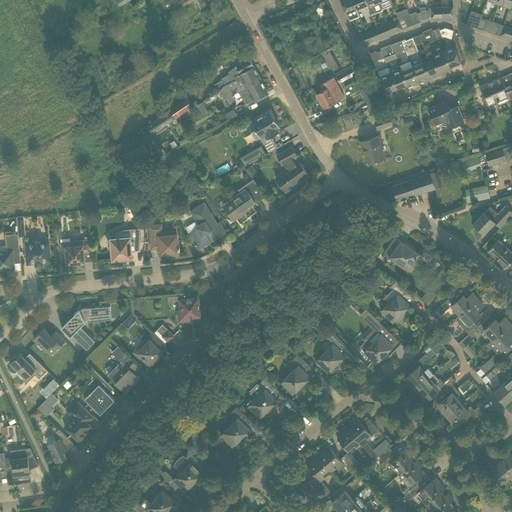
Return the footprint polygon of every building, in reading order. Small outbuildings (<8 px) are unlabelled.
[(360,16),(357,9),(353,0),(340,0),(349,21),(360,16)] [(353,0),(357,9),(367,5),(368,5),(365,0),(353,0)] [(379,3),(378,0),(365,0),(368,5),(367,5),(371,13),(376,11),(374,5),(379,3)] [(443,18),(442,7),(435,7),(435,9),(430,9),(431,18),(435,18),(443,18)] [(454,16),(453,8),(450,8),(449,7),(442,7),(443,18),(454,17),(454,16)] [(409,15),(413,25),(420,22),(419,20),(423,19),(421,12),(416,13),(416,12),(409,15)] [(413,25),(409,15),(403,17),(403,19),(399,20),(402,27),(403,29),(406,27),(413,25)] [(478,28),(481,19),(470,15),(467,24),(478,28)] [(402,27),(399,20),(398,17),(394,19),(394,21),(387,23),(392,33),(399,30),(403,29),(402,27)] [(481,18),(481,19),(478,28),(489,32),(492,21),(481,18)] [(499,24),(492,21),(489,32),(500,35),(503,27),(499,25),(499,24)] [(392,33),(387,23),(377,28),(378,29),(380,36),(381,38),(385,36),(392,33)] [(511,34),(511,29),(503,27),(500,35),(510,39),(511,34)] [(380,36),(378,29),(374,31),(373,29),(366,32),(370,42),(377,39),(381,38),(380,36)] [(363,45),(370,42),(366,32),(359,35),(360,36),(356,38),(359,45),(363,43),(363,45)] [(415,45),(412,37),(403,41),(407,54),(407,55),(418,50),(415,45)] [(397,58),(407,54),(403,41),(400,42),(400,41),(392,44),(397,58)] [(397,58),(392,44),(380,49),(381,50),(384,58),(386,63),(397,58)] [(454,47),(443,51),(449,67),(460,63),(454,47)] [(439,71),(449,67),(443,51),(432,55),(440,74),(439,71)] [(433,58),(423,62),(429,78),(440,74),(432,55),(433,58)] [(216,83),(218,88),(255,68),(250,59),(236,66),(228,72),(230,74),(221,79),(222,80),(216,83)] [(419,83),(429,78),(423,62),(412,67),(419,83)] [(360,73),(356,65),(335,76),(339,84),(360,73)] [(401,68),(408,87),(419,83),(412,67),(402,71),(401,68)] [(261,79),(255,68),(218,88),(224,99),(239,91),(261,79)] [(407,87),(408,87),(401,68),(390,73),(397,89),(406,85),(407,87)] [(511,72),(508,74),(492,81),(492,82),(489,84),(488,83),(479,87),(483,97),(485,96),(489,105),(498,101),(499,104),(509,99),(511,97),(511,72)] [(397,89),(390,73),(379,77),(386,93),(397,89)] [(324,109),(345,97),(334,77),(320,85),(323,90),(316,94),(324,109)] [(246,104),(268,92),(261,79),(239,91),(246,104)] [(376,103),(367,86),(360,90),(369,107),(376,103)] [(170,110),(170,111),(175,118),(176,117),(192,107),(186,98),(170,110)] [(431,117),(435,125),(441,122),(441,123),(442,124),(443,124),(443,125),(444,125),(446,125),(447,125),(449,128),(464,122),(457,106),(449,109),(448,106),(446,107),(443,102),(428,109),(429,112),(428,112),(430,117),(431,117)] [(261,137),(265,145),(273,140),(271,137),(279,133),(276,128),(280,127),(270,110),(251,121),(255,129),(252,132),(256,139),(260,137),(260,138),(261,137)] [(151,133),(165,125),(169,130),(179,123),(176,117),(175,118),(170,111),(147,126),(151,133)] [(389,117),(375,122),(378,129),(392,124),(389,117)] [(478,124),(480,138),(484,137),(483,134),(489,134),(488,123),(478,124)] [(380,135),(370,138),(360,141),(368,163),(378,160),(385,158),(380,143),(382,142),(380,135)] [(131,161),(127,163),(131,171),(148,162),(144,154),(148,152),(143,144),(127,153),(131,161)] [(261,146),(249,153),(253,160),(265,153),(261,146)] [(309,176),(298,161),(298,162),(294,157),(297,156),(291,147),(283,151),(277,155),(282,164),(286,170),(276,177),(279,181),(277,182),(277,184),(278,185),(278,186),(279,186),(280,187),(280,188),(281,188),(283,187),(286,191),(301,180),(301,181),(309,176)] [(488,164),(505,159),(501,148),(485,153),(488,164)] [(463,173),(481,167),(478,157),(460,163),(463,173)] [(442,186),(438,176),(436,171),(392,186),(397,201),(442,186)] [(265,196),(259,188),(253,179),(237,191),(239,193),(222,205),(233,220),(236,218),(240,223),(248,218),(244,213),(249,209),(249,208),(265,196)] [(468,202),(490,198),(487,185),(465,190),(468,202)] [(216,239),(226,233),(219,222),(217,224),(204,203),(190,211),(198,225),(195,226),(197,228),(188,233),(198,250),(211,242),(210,240),(215,237),(216,239)] [(500,227),(511,214),(511,211),(505,205),(498,214),(490,206),(484,212),(473,224),(484,233),(494,222),(500,227)] [(180,250),(179,247),(178,247),(177,234),(159,235),(158,225),(149,226),(151,249),(159,249),(160,255),(168,254),(168,257),(177,256),(177,253),(179,253),(179,250),(180,250)] [(111,240),(109,241),(112,243),(112,249),(113,259),(115,259),(115,260),(124,260),(124,258),(131,257),(130,243),(140,242),(141,232),(141,229),(128,230),(128,233),(127,233),(124,233),(122,233),(119,234),(117,235),(115,236),(113,238),(111,240)] [(21,262),(18,233),(5,235),(6,250),(0,251),(0,270),(15,269),(14,263),(21,262)] [(27,264),(51,262),(49,241),(41,242),(41,237),(32,238),(33,243),(25,243),(27,264)] [(408,269),(413,262),(419,254),(395,237),(385,253),(408,269)] [(90,240),(61,243),(61,249),(62,259),(66,259),(67,264),(68,264),(69,266),(77,266),(77,263),(85,263),(84,253),(92,252),(91,242),(90,240)] [(511,252),(498,240),(487,251),(505,267),(511,260),(511,252)] [(430,303),(453,270),(445,264),(421,298),(430,303)] [(391,286),(393,289),(384,298),(389,303),(382,311),(393,322),(409,304),(405,301),(410,295),(396,281),(391,286)] [(356,301),(347,293),(341,299),(350,307),(356,301)] [(451,305),(460,315),(478,299),(472,293),(466,298),(462,295),(451,305)] [(187,317),(200,316),(198,298),(180,300),(181,310),(178,310),(179,321),(187,320),(187,317)] [(483,306),(478,299),(460,315),(455,319),(468,334),(477,326),(473,321),(480,315),(477,311),(483,306)] [(441,315),(448,308),(450,307),(445,302),(436,309),(441,315)] [(74,315),(72,318),(69,315),(60,324),(86,350),(95,341),(80,326),(85,322),(104,320),(103,308),(110,307),(110,309),(110,306),(79,309),(74,314),(74,315)] [(366,340),(359,347),(369,356),(376,363),(386,352),(389,355),(388,356),(389,356),(394,350),(393,350),(390,347),(392,346),(386,339),(390,334),(391,335),(391,334),(365,309),(360,315),(359,316),(373,329),(366,336),(368,338),(366,340)] [(133,313),(127,319),(132,325),(139,318),(133,313)] [(495,319),(494,321),(489,315),(477,326),(468,334),(458,343),(463,349),(473,339),(484,330),(493,339),(510,324),(504,317),(498,323),(495,319)] [(168,341),(174,336),(162,324),(157,330),(168,341)] [(511,333),(511,325),(510,324),(493,339),(502,350),(505,346),(511,340),(511,338),(510,336),(511,333)] [(333,344),(316,361),(321,365),(328,372),(345,355),(342,352),(347,347),(340,340),(326,327),(321,333),(333,344)] [(57,349),(65,341),(56,331),(51,336),(44,328),(34,338),(39,343),(38,344),(42,349),(43,348),(46,351),(53,345),(57,349)] [(160,350),(165,344),(153,332),(133,352),(142,360),(143,358),(150,364),(152,363),(154,364),(159,359),(157,357),(162,352),(160,350)] [(133,360),(119,345),(112,352),(118,359),(114,363),(116,366),(108,375),(125,391),(139,377),(134,373),(140,367),(133,360)] [(436,354),(431,349),(417,361),(422,366),(436,354)] [(495,364),(502,357),(504,356),(499,350),(498,352),(490,358),(495,364)] [(12,361),(10,364),(17,371),(14,374),(14,375),(16,373),(22,378),(23,377),(25,379),(32,372),(39,378),(47,370),(38,361),(33,366),(20,353),(16,357),(15,356),(11,360),(12,361)] [(310,376),(307,374),(312,369),(297,354),(291,360),(298,366),(281,383),(293,394),(310,376)] [(498,365),(487,375),(490,379),(501,370),(498,365)] [(415,389),(433,374),(428,367),(423,371),(419,366),(406,377),(415,389)] [(114,399),(104,390),(109,385),(93,368),(88,372),(94,378),(88,384),(94,389),(85,398),(96,410),(100,406),(104,410),(114,399)] [(438,380),(433,374),(415,389),(425,400),(436,391),(439,394),(452,384),(456,381),(451,375),(443,382),(440,378),(438,380)] [(511,393),(511,375),(503,383),(511,393)] [(264,378),(259,383),(250,393),(256,398),(248,406),(260,417),(276,400),(274,398),(279,392),(264,378)] [(54,379),(41,392),(47,398),(60,385),(54,379)] [(500,385),(493,392),(504,405),(511,398),(511,393),(503,383),(500,385)] [(438,404),(447,415),(460,403),(455,397),(460,393),(456,388),(452,384),(439,394),(437,396),(441,401),(438,404)] [(46,416),(53,409),(44,401),(38,408),(46,416)] [(86,431),(91,426),(88,423),(93,417),(78,401),(68,411),(73,417),(71,420),(72,422),(66,428),(79,441),(88,432),(86,431)] [(466,409),(460,403),(447,415),(456,425),(465,418),(469,422),(478,415),(486,408),(482,403),(474,410),(470,405),(466,409)] [(252,421),(245,414),(236,406),(231,412),(237,418),(221,435),(232,446),(249,429),(247,427),(252,421)] [(378,430),(366,416),(360,421),(356,417),(350,422),(352,425),(348,429),(361,444),(363,446),(369,441),(367,439),(378,430)] [(341,434),(337,438),(343,446),(347,450),(355,444),(357,447),(361,444),(348,429),(346,426),(339,431),(341,434)] [(64,453),(73,444),(58,429),(53,434),(56,440),(48,444),(56,462),(66,458),(64,453)] [(319,456),(332,471),(336,468),(333,465),(340,459),(330,447),(325,451),(322,448),(316,453),(318,456),(319,456)] [(390,464),(398,474),(413,461),(410,458),(413,455),(408,448),(396,459),(392,454),(394,453),(389,447),(378,456),(383,461),(380,465),(384,469),(390,464)] [(30,448),(11,450),(14,476),(24,474),(24,477),(30,477),(29,470),(39,465),(30,448)] [(373,450),(369,453),(374,459),(375,459),(378,456),(373,450)] [(191,453),(187,457),(184,455),(182,456),(179,458),(177,459),(175,462),(174,466),(180,472),(174,478),(165,470),(160,476),(175,490),(180,485),(185,491),(202,473),(201,472),(206,467),(198,459),(198,460),(191,453)] [(321,480),(332,471),(319,456),(318,456),(314,460),(312,457),(305,462),(314,473),(310,476),(326,496),(330,492),(321,480)] [(402,490),(405,495),(426,478),(422,473),(423,473),(419,468),(422,466),(417,459),(414,462),(413,461),(398,474),(408,485),(402,490)] [(505,488),(511,483),(507,479),(511,474),(511,468),(504,459),(491,470),(505,488)] [(354,468),(350,472),(352,475),(362,467),(359,464),(354,468)] [(426,478),(405,495),(409,500),(417,493),(426,504),(444,488),(439,482),(436,485),(432,480),(431,481),(427,476),(426,478)] [(444,489),(444,488),(426,504),(432,511),(448,511),(454,507),(453,507),(449,503),(453,499),(448,493),(445,495),(441,491),(444,489)] [(339,511),(353,500),(344,490),(331,501),(330,500),(322,507),(325,511),(327,511),(329,507),(333,504),(335,506),(338,510),(339,511)] [(137,502),(133,508),(138,511),(165,511),(174,501),(161,491),(147,509),(137,502)] [(358,511),(361,510),(353,500),(339,511),(338,510),(335,511),(358,511)]
